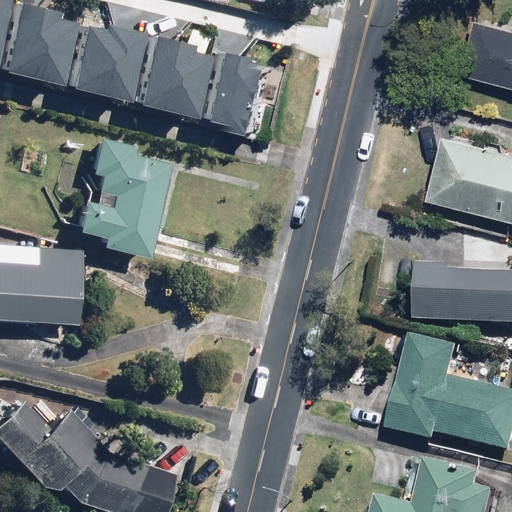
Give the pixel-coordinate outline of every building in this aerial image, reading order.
[(0,0),(0,73),(237,132),(254,63),(0,0)] [(511,90),(511,30),(472,21),(458,77),(511,90)] [(444,133),(426,202),(511,223),(511,155),(491,151),(493,145),(444,133)] [(137,259),(160,169),(161,165),(125,156),(127,146),(94,137),(85,174),(95,176),(87,205),(76,202),(69,232),(95,239),(93,248),(137,259)] [(75,252),(0,247),(0,321),(70,326),(75,252)] [(511,269),(416,263),(412,321),(511,327),(511,269)] [(458,348),(408,337),(386,434),(435,445),(437,438),(510,455),(511,447),(511,394),(451,380),(458,348)] [(155,511),(168,473),(101,452),(55,412),(39,430),(7,400),(0,399),(0,456),(40,494),(47,486),(66,502),(99,511),(155,511)] [(493,511),(496,502),(489,500),(490,494),(475,490),(478,476),(421,462),(410,507),(373,498),(369,511),(493,511)]
